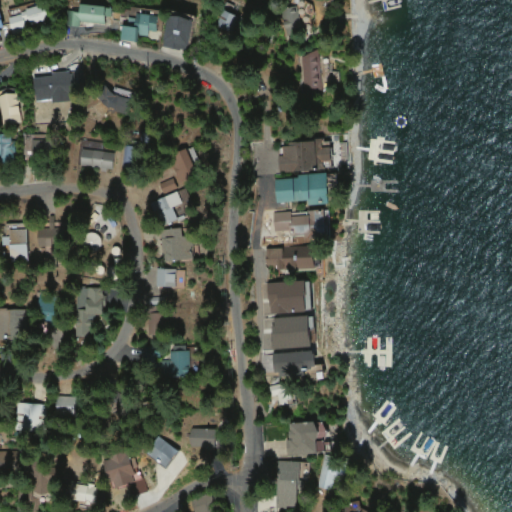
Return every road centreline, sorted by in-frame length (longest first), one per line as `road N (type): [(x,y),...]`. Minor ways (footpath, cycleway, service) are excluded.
road 1 (residential): [(255,459),(227,309),(233,188),(226,101),(198,67),(59,40),(0,48)]
road 2 (residential): [(0,193),(69,181),(168,198),(165,267)]
road 3 (residential): [(165,267),(150,340),(71,371),(0,372)]
